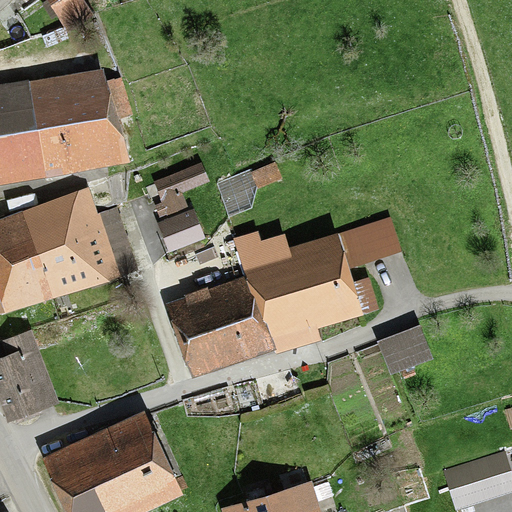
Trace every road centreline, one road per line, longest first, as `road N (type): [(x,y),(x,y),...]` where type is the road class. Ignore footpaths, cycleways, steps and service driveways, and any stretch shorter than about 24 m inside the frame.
road 1 (residential): [(511,295),(423,306),(317,357),(1,449)]
road 2 (track): [(511,202),(460,0)]
